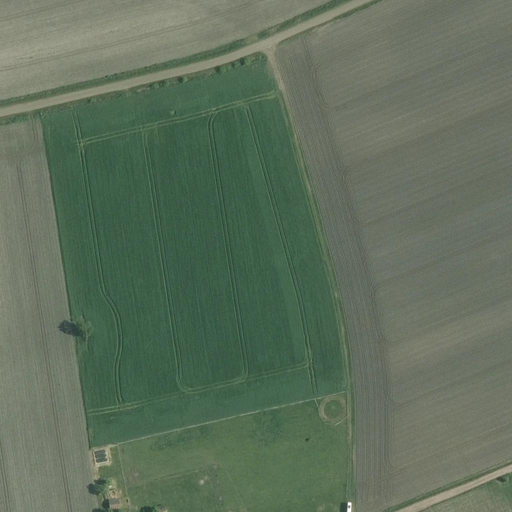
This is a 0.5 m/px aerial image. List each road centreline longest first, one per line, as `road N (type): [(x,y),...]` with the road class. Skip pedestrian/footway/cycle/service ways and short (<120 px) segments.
road 1 (track): [(264,43),(290,114),(342,326),(349,511)]
road 2 (unclassified): [(0,111),(224,58),(363,0)]
